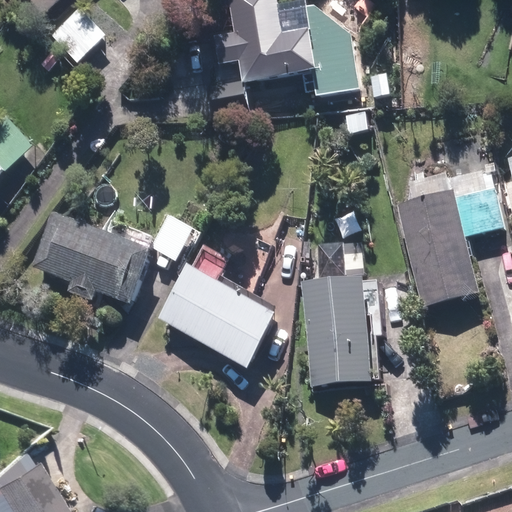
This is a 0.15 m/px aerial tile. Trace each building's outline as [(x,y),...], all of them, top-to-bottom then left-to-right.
[(64,0),(26,0),(44,19),(64,0)] [(359,40),(315,10),(305,11),(309,38),(284,41),(278,0),(232,0),(238,40),(219,43),(222,71),(242,68),(244,84),(209,89),(214,122),(256,116),(253,89),(313,81),(315,100),(366,93),(359,40)] [(79,15),(54,40),(80,67),(106,43),(79,15)] [(393,75),(372,78),(376,104),(397,101),(393,75)] [(371,114),(345,117),(347,139),(373,136),(371,114)] [(507,235),(497,189),(400,211),(423,313),(481,300),(468,244),(507,235)] [(132,308),(157,242),(114,226),(109,240),(54,220),(34,272),(66,284),(62,295),(94,307),(98,296),(132,308)] [(318,248),(321,285),(367,282),(364,245),(318,248)] [(188,271),(160,324),(251,372),(278,319),(188,271)] [(321,290),(302,291),(309,391),(374,387),(367,287),(321,290)] [(62,511),(34,466),(0,486),(0,511),(62,511)]
